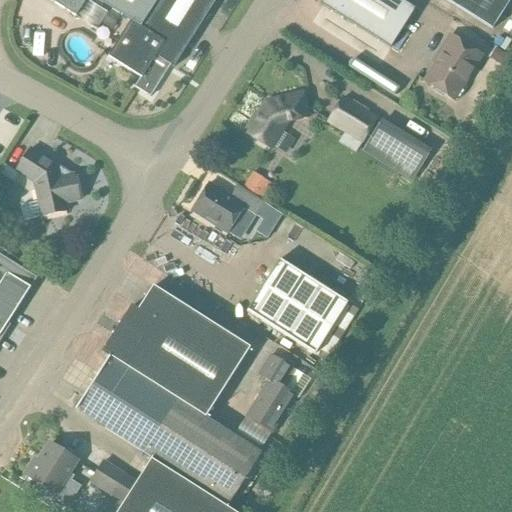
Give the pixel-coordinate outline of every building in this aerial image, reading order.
[(216,0),(47,0),(76,18),(86,0),(94,0),(130,23),(108,58),(141,79),(135,88),(150,98),(170,66),(173,68),(216,0)] [(324,0),(324,1),(391,44),(413,10),(397,0),(324,0)] [(444,0),(492,30),(511,0),(444,0)] [(110,11),(101,24),(112,31),(120,18),(110,11)] [(449,37),(440,52),(443,54),(424,82),(453,101),(455,100),(457,101),(461,97),(465,91),(467,86),(464,85),(481,57),(449,37)] [(343,73),(397,99),(413,66),(359,40),(343,73)] [(507,71),(510,65),(511,66),(511,57),(497,47),(491,55),(489,59),(507,71)] [(285,98),(266,102),(245,134),(271,150),(288,123),(308,119),(302,94),(285,98)] [(376,120),(342,99),(328,123),(362,144),(376,120)] [(432,151),(382,120),(362,152),(413,183),(432,151)] [(31,149),(20,166),(16,173),(33,184),(41,218),(48,216),(68,212),(66,205),(79,202),(73,175),(60,178),(58,167),(31,149)] [(253,173),(244,188),(262,199),(271,184),(253,173)] [(276,211),(264,204),(237,187),(230,199),(208,185),(192,211),(228,234),(244,210),(256,217),(267,224),(276,211)] [(0,336),(30,289),(36,279),(0,256),(0,336)] [(247,312),(315,356),(326,363),(330,357),(358,311),(347,304),(279,261),(247,312)] [(122,322),(101,354),(109,359),(205,420),(226,387),(250,349),(153,288),(138,311),(132,307),(122,322)] [(258,376),(269,382),(246,417),(272,433),(295,397),(282,389),(293,371),(271,356),(258,376)] [(109,359),(76,411),(93,422),(152,459),(137,483),(124,503),(112,495),(100,511),(230,511),(227,509),(228,508),(250,472),(261,455),(205,420),(109,359)] [(294,370),(282,389),(298,399),(310,381),(294,370)] [(42,487),(55,495),(53,499),(68,508),(81,488),(72,482),(74,478),(68,474),(77,461),(50,444),(38,463),(35,461),(25,476),(42,487)] [(105,462),(92,483),(112,495),(124,503),(137,483),(105,462)]
